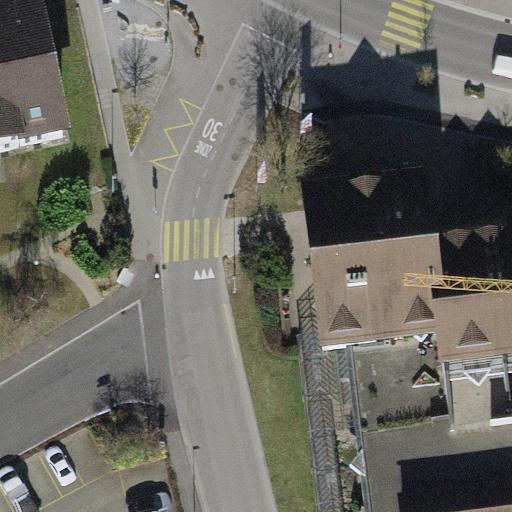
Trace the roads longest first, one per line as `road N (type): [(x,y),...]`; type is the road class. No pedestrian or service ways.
road 1 (unclassified): [(201,337),(193,238),(199,192),(290,0)]
road 2 (residential): [(0,417),(140,349),(201,337)]
road 3 (primary): [(330,0),(511,64)]
road 4 (unclassified): [(243,511),(201,337)]
